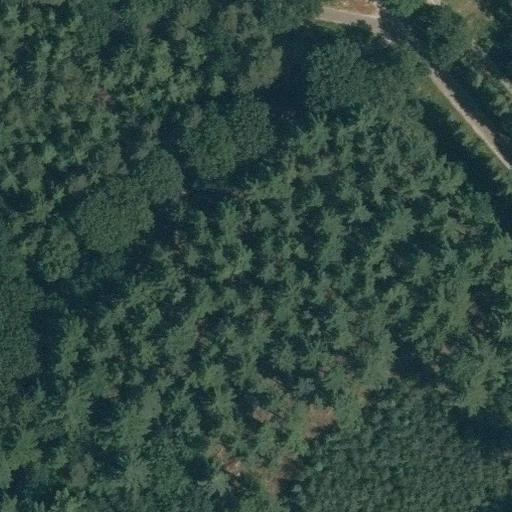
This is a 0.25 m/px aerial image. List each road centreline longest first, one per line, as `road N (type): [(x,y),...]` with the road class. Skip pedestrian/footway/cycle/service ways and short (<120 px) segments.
road 1 (track): [(12,330),(358,51)]
road 2 (unclassified): [(511,155),(398,24),(204,0)]
